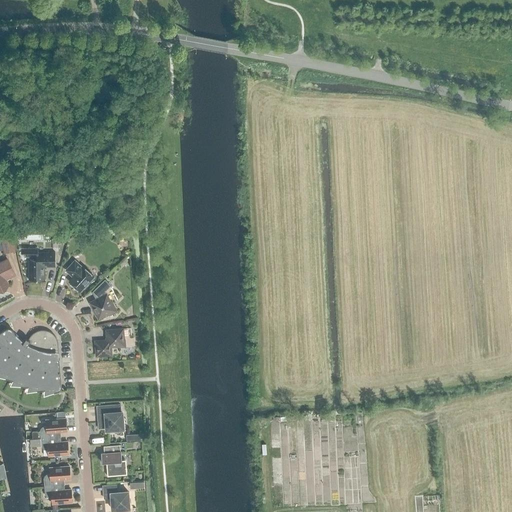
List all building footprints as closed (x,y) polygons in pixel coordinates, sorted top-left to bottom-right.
[(0,127),(0,139),(19,140),(19,128),(0,127)] [(19,140),(0,139),(0,155),(19,156),(19,140)] [(52,234),(52,243),(66,243),(66,234),(52,234)] [(1,240),(4,254),(15,251),(13,238),(1,240)] [(28,257),(28,281),(44,280),(44,267),(55,267),(54,252),(38,253),(38,248),(27,249),(27,257),(28,257)] [(7,260),(0,263),(0,290),(2,290),(7,285),(4,279),(14,274),(7,260)] [(73,277),(68,282),(80,292),(93,277),(82,267),(74,260),(65,271),(73,277)] [(92,292),(95,299),(89,303),(98,320),(108,315),(109,316),(117,311),(112,302),(111,303),(105,291),(111,286),(104,280),(92,292)] [(133,317),(132,305),(114,319),(115,321),(133,317)] [(21,386),(37,387),(37,390),(37,391),(54,389),(54,392),(54,393),(58,391),(60,390),(61,389),(61,387),(59,359),(58,359),(58,360),(55,360),(55,353),(58,353),(58,344),(56,340),(54,336),(51,333),(46,331),(42,330),(37,331),(33,333),(30,336),(28,340),(26,338),(23,342),(22,342),(16,335),(12,330),(10,328),(8,328),(6,329),(0,332),(0,372),(7,375),(6,378),(5,379),(22,383),(21,386)] [(106,341),(95,342),(96,356),(111,355),(110,347),(118,347),(118,348),(126,347),(125,340),(124,340),(123,329),(105,330),(106,341)] [(120,405),(97,407),(97,416),(98,415),(98,414),(105,414),(106,430),(123,429),(123,424),(124,423),(124,418),(122,417),(122,412),(121,412),(120,405)] [(32,432),(32,439),(40,439),(60,437),(60,432),(66,432),(65,419),(45,420),(46,427),(44,427),(42,427),(40,429),(40,431),(40,432),(32,432)] [(60,437),(40,439),(41,445),(41,446),(42,448),(44,450),(46,450),(48,450),(48,456),(68,455),(67,442),(61,442),(60,437)] [(106,462),(107,476),(128,475),(127,460),(121,461),(121,452),(120,452),(119,445),(103,446),(104,453),(100,453),(101,463),(106,462)] [(275,508),(363,501),(361,481),(348,482),(347,469),(343,462),(330,463),(329,451),(303,453),(298,457),(294,457),(282,465),(284,468),(279,469),(279,463),(274,464),(274,469),(278,475),(289,474),(290,481),(286,481),(286,488),(289,488),(285,490),(286,500),(279,489),(282,487),(281,487),(274,491),(275,508)] [(43,479),(44,487),(64,485),(63,480),(70,479),(69,467),(49,468),(50,474),(48,475),(46,475),(44,477),(43,479)] [(64,485),(44,487),(45,494),(46,496),(47,497),(49,498),(51,498),(52,504),(72,502),(71,490),(64,490),(64,485)] [(111,497),(112,510),(117,510),(118,511),(123,511),(124,509),(129,509),(128,492),(117,493),(116,486),(116,485),(103,486),(104,499),(104,498),(111,497)]
